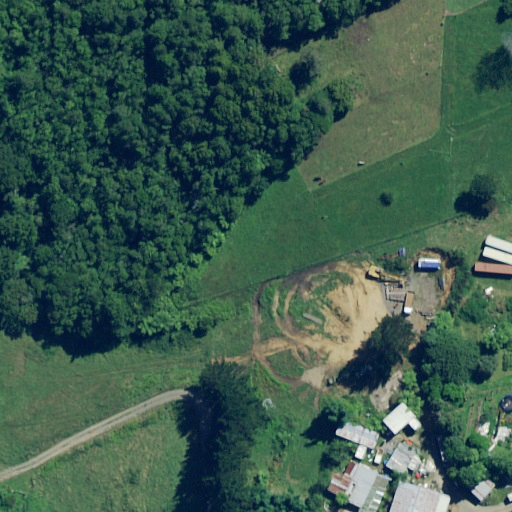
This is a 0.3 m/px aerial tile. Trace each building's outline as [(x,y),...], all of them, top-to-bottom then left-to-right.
[(402,430),(407,435),(414,428),(417,432),(423,438),(431,431),(425,425),(417,416),(404,401),(384,420),(397,434),(402,430)] [(360,443),(355,455),(365,459),(370,446),(375,448),(380,433),(343,419),(337,434),(360,443)] [(426,453),(404,439),(388,465),(403,475),(408,467),(415,471),(426,453)] [(436,511),(443,492),(401,479),(390,511),(377,511),(389,486),(377,480),(380,473),(351,458),(344,472),(339,470),(329,489),(364,506),(360,511),(436,511)] [(497,486),(485,474),(470,489),(482,501),(497,486)] [(511,491),(511,478),(503,480),(504,492),(511,491)]
